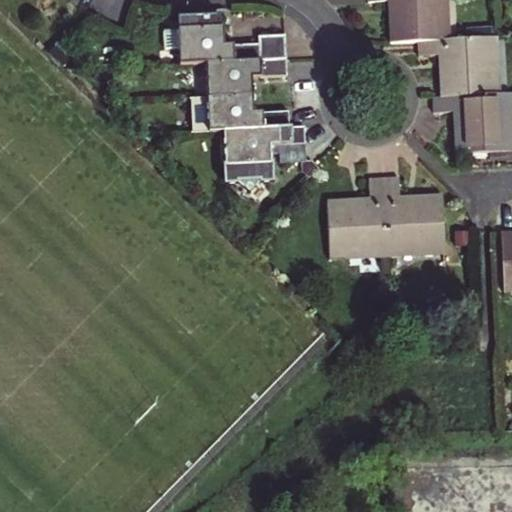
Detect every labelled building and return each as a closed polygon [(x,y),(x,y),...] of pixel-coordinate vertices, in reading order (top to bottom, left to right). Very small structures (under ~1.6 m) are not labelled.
[(444,12),(443,0),(369,0),(370,3),(396,2),(397,14),(389,14),(390,45),(420,44),(451,42),(449,12),(444,12)] [(181,66),(207,65),(262,62),(287,61),(286,39),(261,40),(261,45),(225,47),(224,28),(221,28),(220,17),(179,19),(181,66)] [(451,42),(420,44),(421,59),(445,57),(446,68),(441,69),(442,100),(500,96),(498,66),(494,66),(492,40),(451,42)] [(207,65),(209,98),(254,96),(253,80),(288,78),(287,61),(262,62),(207,65)] [(224,132),(291,129),(290,113),(255,115),(254,96),(209,98),(211,133),(224,132)] [(508,96),(500,96),(442,100),(435,100),(436,115),(461,114),(462,125),(457,126),(459,156),(511,152),(511,121),(509,122),(508,96)] [(305,145),(304,128),(291,129),(224,132),(227,184),(240,183),(251,193),(260,182),(273,181),(272,147),(279,147),(305,145)] [(305,145),(279,147),(280,164),(298,163),(306,163),(305,145)] [(306,163),(298,163),(298,172),(306,179),(315,170),(307,163),(306,163)] [(388,252),(385,179),(370,180),(371,205),(358,205),(358,200),(329,201),(330,258),(361,257),(361,252),(388,252)] [(385,179),(388,252),(416,251),(416,255),(445,255),(443,197),(414,198),(414,204),(401,204),(401,179),(385,179)] [(511,229),(503,230),(504,292),(511,291),(511,229)]
